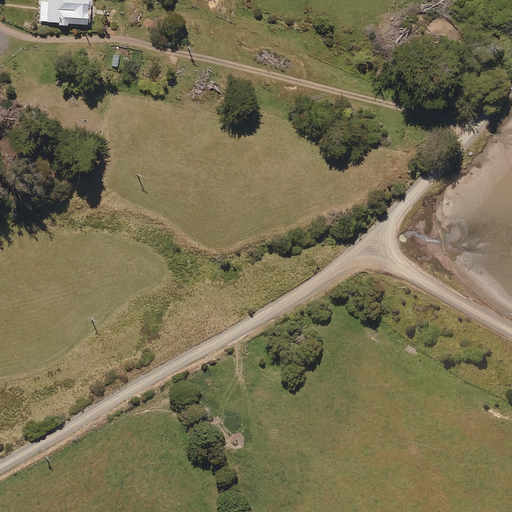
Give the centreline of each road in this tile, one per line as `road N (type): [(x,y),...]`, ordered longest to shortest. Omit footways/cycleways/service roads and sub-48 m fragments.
road 1 (unclassified): [(0,466),(331,271),(387,248)]
road 2 (unclassified): [(387,248),(400,216),(511,90)]
road 3 (unclassified): [(511,331),(405,270),(387,248)]
